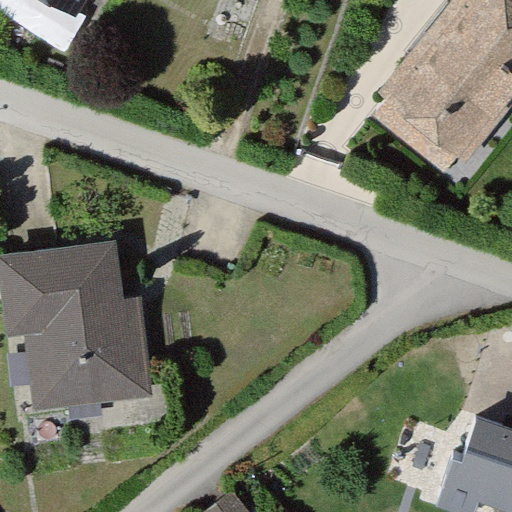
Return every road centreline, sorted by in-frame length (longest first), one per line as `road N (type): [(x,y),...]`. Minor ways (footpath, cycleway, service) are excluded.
road 1 (residential): [(0,103),(432,255)]
road 2 (residential): [(432,255),(406,304),(139,511)]
